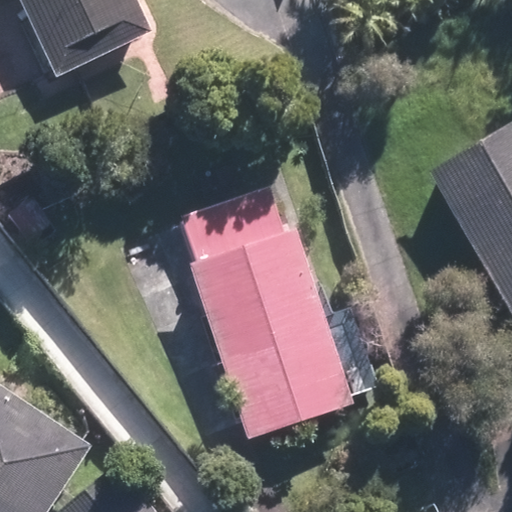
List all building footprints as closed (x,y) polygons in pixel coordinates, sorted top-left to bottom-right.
[(29,0),(58,68),(152,27),(139,0),(29,0)] [(511,123),(434,168),(511,303),(511,123)] [(291,181),(180,215),(248,435),(359,401),(291,181)] [(0,511),(44,511),(90,437),(0,381),(0,511)] [(160,511),(124,462),(56,511),(160,511)]
